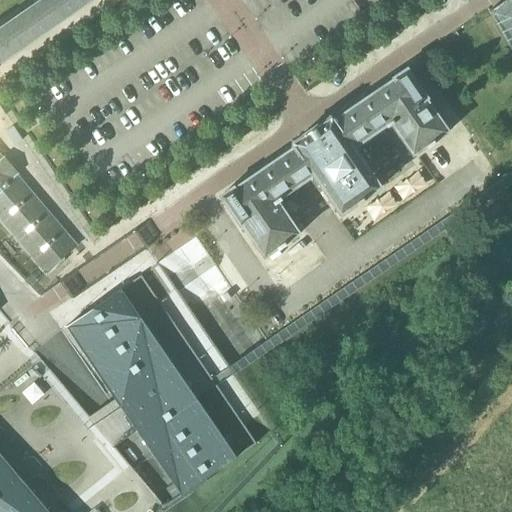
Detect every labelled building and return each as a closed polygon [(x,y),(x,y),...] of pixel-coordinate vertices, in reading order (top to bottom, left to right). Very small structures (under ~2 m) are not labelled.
[(40,0),(0,28),(0,64),(93,0),(40,0)] [(430,98),(408,66),(393,77),(394,78),(336,117),(336,115),(330,114),(330,116),(321,122),(320,122),(303,134),(295,140),(293,140),(292,146),(293,146),(236,185),(235,184),(219,195),(241,227),(243,226),(265,259),(302,233),(280,201),(286,196),(314,177),(342,217),(384,188),(357,148),(388,126),(389,127),(392,125),(414,157),(451,131),(429,99),(430,98)] [(0,219),(46,273),(79,246),(0,152),(0,219)] [(122,289),(67,327),(174,482),(166,487),(173,500),(237,457),(122,289)] [(483,340),(489,311),(472,308),(466,336),(483,340)] [(0,511),(50,511),(0,452),(0,511)]
